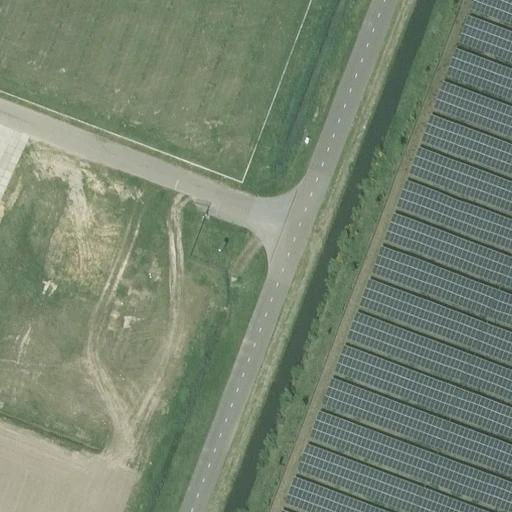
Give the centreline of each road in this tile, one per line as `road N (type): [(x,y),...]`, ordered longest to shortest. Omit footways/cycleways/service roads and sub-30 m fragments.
road 1 (unclassified): [(0,113),(300,228)]
road 2 (unclassified): [(192,511),(300,228)]
road 3 (unclassified): [(384,0),(300,228)]
